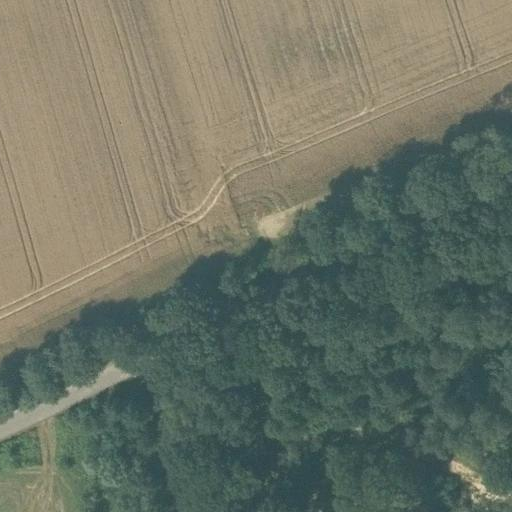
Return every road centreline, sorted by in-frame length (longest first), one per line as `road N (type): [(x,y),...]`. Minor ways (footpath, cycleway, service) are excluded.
road 1 (unclassified): [(150,354),(511,179)]
road 2 (unclassified): [(150,354),(0,431)]
